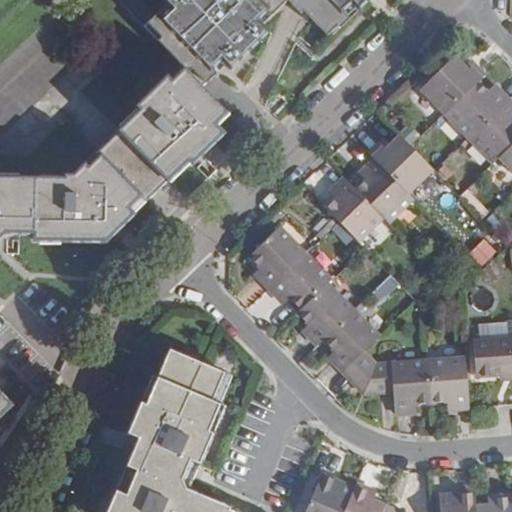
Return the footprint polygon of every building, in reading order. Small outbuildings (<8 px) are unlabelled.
[(163,0),(168,5),(159,14),(218,74),(227,66),(233,70),(272,31),(265,24),(288,0),(290,0),(310,19),(313,18),(333,38),(372,0),(163,0)] [(212,81),(218,74),(159,14),(152,21),(146,26),(165,46),(206,88),(212,81)] [(216,126),(229,112),(206,88),(165,46),(121,89),(141,111),(120,132),(169,183),(190,161),(193,164),(223,134),(216,126)] [(32,104),(68,71),(47,48),(11,81),(32,104)] [(425,89),(448,113),(482,80),(487,74),(477,63),(471,69),(465,65),(457,57),(425,89)] [(465,65),(471,69),(477,63),(472,58),(465,65)] [(448,113),(472,138),(511,99),(511,98),(502,88),(494,95),(490,90),(482,80),(448,113)] [(502,88),(497,83),(490,90),(494,95),(502,88)] [(1,87),(0,87),(0,136),(26,113),(1,87)] [(511,99),(472,138),(496,162),(503,155),(511,146),(511,99)] [(169,183),(120,132),(99,152),(148,203),(169,183)] [(380,144),(370,155),(376,160),(409,194),(435,170),(412,149),(401,136),(392,145),(387,150),(380,144)] [(392,145),(387,139),(380,144),(387,150),(392,145)] [(511,146),(503,155),(511,164),(511,146)] [(0,241),(6,236),(36,236),(37,243),(108,242),(148,203),(99,152),(76,176),(0,176),(0,241)] [(392,227),(417,203),(409,194),(376,160),(365,170),(372,177),(366,182),(357,191),(384,218),(392,227)] [(366,182),(372,177),(365,170),(360,175),(366,182)] [(335,200),(327,208),(340,221),(359,242),(384,218),(357,191),(345,178),(334,188),(340,195),(335,200)] [(335,200),(340,195),(334,188),(329,193),(335,200)] [(491,213),(468,190),(460,198),(482,221),(491,213)] [(261,279),(271,289),(308,253),(283,227),(251,256),(263,268),(267,273),(261,279)] [(480,267),(496,254),(485,239),(468,253),(480,267)] [(302,311),(329,285),(334,280),(308,253),(271,289),(281,299),(287,294),(293,300),(302,311)] [(261,279),(267,273),(263,268),(256,274),(261,279)] [(373,292),(380,299),(398,282),(391,274),(373,292)] [(325,339),(355,310),(329,285),(302,311),(300,313),(310,323),(316,329),(309,335),(319,345),(325,339)] [(293,300),(287,294),(281,299),(286,305),(293,300)] [(355,310),(325,339),(336,351),(342,356),(336,363),(366,394),(377,365),(364,353),(381,337),(355,310)] [(309,335),(316,329),(310,323),(304,330),(309,335)] [(511,338),(473,342),(475,379),(501,376),(511,374),(511,338)] [(141,457),(134,455),(109,511),(235,511),(231,510),(232,508),(215,500),(212,506),(201,502),(197,492),(190,490),(214,432),(211,432),(222,404),(213,400),(225,372),(172,349),(147,404),(143,402),(130,433),(141,437),(148,439),(141,457)] [(336,363),(342,356),(336,351),(331,357),(336,363)] [(455,410),(470,409),(466,359),(429,362),(432,403),(447,402),(454,402),(455,410)] [(417,404),(432,403),(429,362),(377,365),(366,394),(395,392),(397,413),(410,412),(409,405),(417,404)] [(511,374),(501,376),(502,383),(511,381),(511,374)] [(0,420),(13,408),(0,395),(0,420)] [(487,424),(497,423),(496,411),(478,413),(478,422),(487,421),(487,424)] [(141,457),(148,439),(141,437),(134,455),(141,457)] [(306,511),(346,511),(356,490),(342,484),(341,486),(335,484),(336,481),(322,475),(306,511)] [(358,485),(356,490),(346,511),(382,511),(385,505),(375,501),(368,498),(371,490),(358,485)] [(375,501),(378,493),(371,490),(368,498),(375,501)] [(438,511),(476,511),(476,506),(475,493),(458,494),(458,497),(453,498),(453,495),(437,496),(438,511)] [(495,505),(487,506),(476,506),(476,511),(510,511),(509,495),(494,496),(495,505)] [(487,506),(495,505),(494,496),(487,497),(487,506)]
